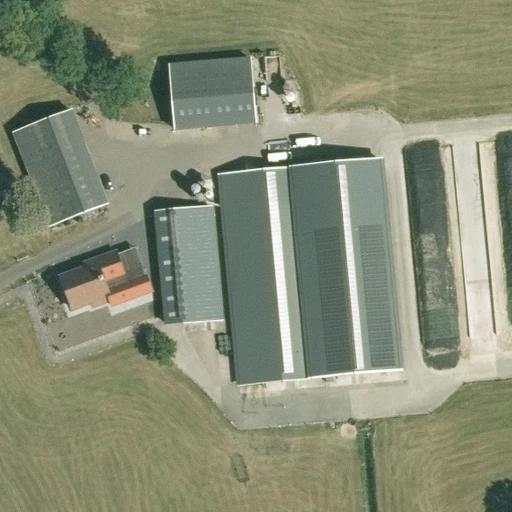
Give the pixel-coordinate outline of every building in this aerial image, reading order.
[(176,130),(216,127),(210,63),(170,67),(176,130)] [(382,161),(221,175),(239,386),(400,372),(382,161)] [(93,167),(35,189),(37,193),(49,227),(107,205),(103,193),(93,167)] [(211,208),(159,213),(156,213),(166,324),(221,319),(211,208)] [(84,268),(60,277),(71,309),(90,302),(92,306),(108,300),(110,306),(151,292),(142,267),(123,274),(117,256),(116,252),(95,260),(83,264),(84,268)]
